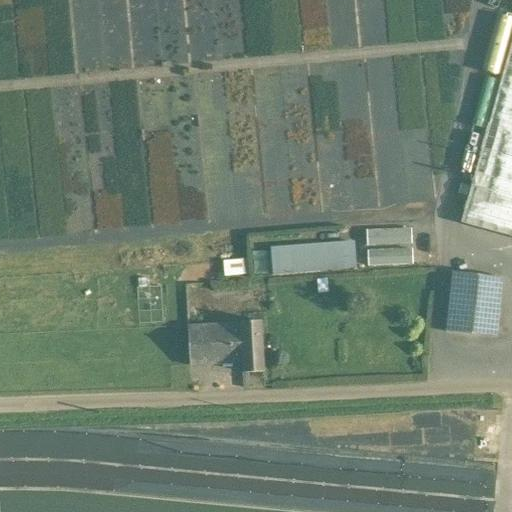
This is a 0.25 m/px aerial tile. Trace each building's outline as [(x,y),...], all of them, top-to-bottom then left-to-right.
[(511,33),(511,21),(497,17),(480,75),(499,80),(511,33)] [(511,42),(462,224),(511,237),(511,42)] [(485,79),(470,131),(484,135),(498,83),(485,79)] [(482,139),(469,135),(458,173),(472,176),(482,139)] [(367,228),(368,265),(414,264),(413,227),(367,228)] [(356,243),(273,248),(275,278),(358,272),(356,243)] [(240,258),(221,258),(222,276),(240,275),(240,258)] [(503,278),(452,273),(446,333),(496,338),(503,278)] [(261,322),(242,323),(242,325),(203,326),(204,346),(229,345),(230,364),(244,363),(244,373),(264,372),(261,322)] [(229,345),(204,346),(203,326),(188,327),(190,366),(230,364),(229,345)] [(264,372),(244,373),(245,389),(265,388),(264,372)]
